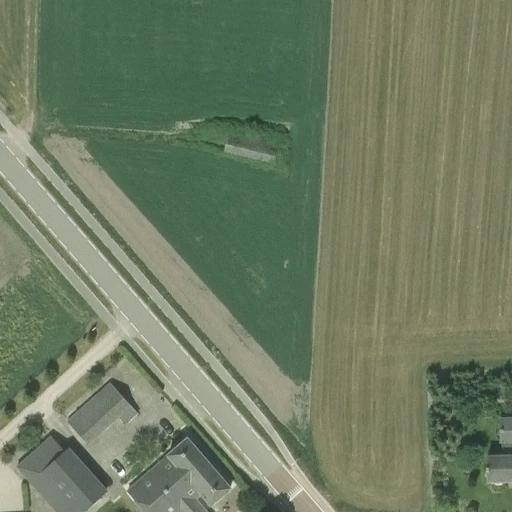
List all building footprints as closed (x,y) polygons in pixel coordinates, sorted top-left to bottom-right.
[(235,137),(233,154),(279,161),(281,144),(235,137)] [(127,424),(138,413),(111,382),(66,421),(87,446),(121,417),(127,424)] [(511,417),(498,418),(499,443),(502,443),(503,456),(486,456),(487,483),(511,481),(511,417)] [(15,465),(54,511),(83,511),(107,492),(69,447),(64,452),(50,435),(15,465)] [(207,511),(195,498),(200,493),(210,505),(230,488),(186,439),(167,455),(126,491),(144,511),(207,511)]
